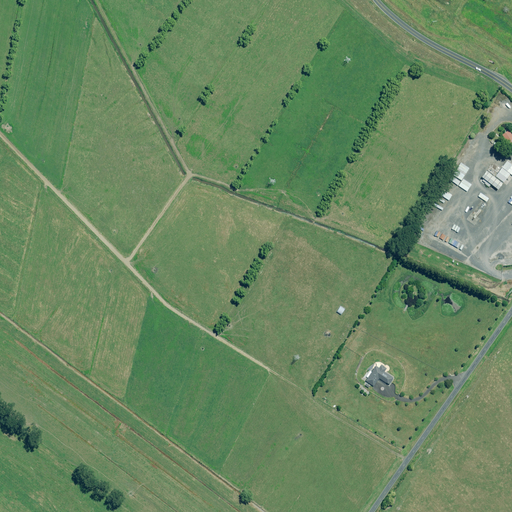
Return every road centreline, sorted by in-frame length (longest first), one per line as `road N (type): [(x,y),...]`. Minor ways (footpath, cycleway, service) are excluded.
road 1 (unclassified): [(370,511),(511,309)]
road 2 (tertiary): [(376,0),(427,41),(511,88)]
